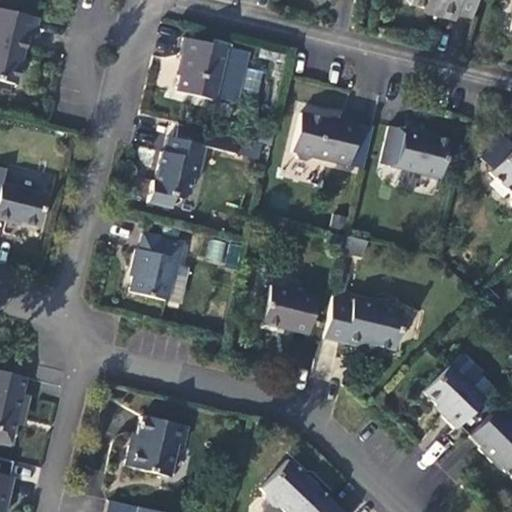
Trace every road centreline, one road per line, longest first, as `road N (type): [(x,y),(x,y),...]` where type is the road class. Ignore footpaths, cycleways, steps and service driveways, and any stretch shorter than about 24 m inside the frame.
road 1 (residential): [(409,511),(316,422),(272,398),(85,353)]
road 2 (residential): [(160,0),(511,86)]
road 3 (residential): [(61,318),(123,72)]
road 4 (residential): [(85,353),(47,496)]
